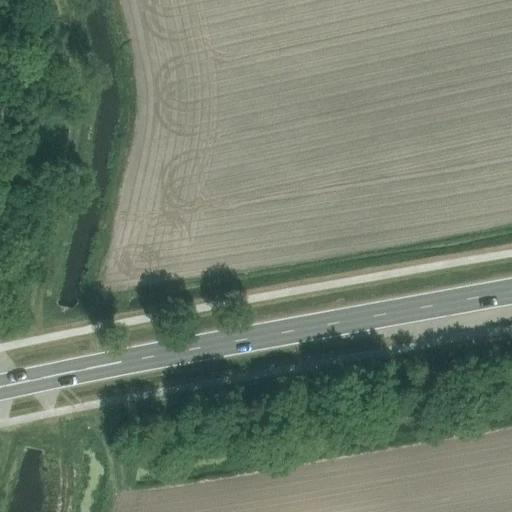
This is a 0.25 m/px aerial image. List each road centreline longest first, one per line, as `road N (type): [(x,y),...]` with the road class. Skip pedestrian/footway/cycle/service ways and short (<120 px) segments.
road 1 (primary): [(0,386),(511,291)]
road 2 (track): [(0,331),(41,318),(85,93),(64,0)]
